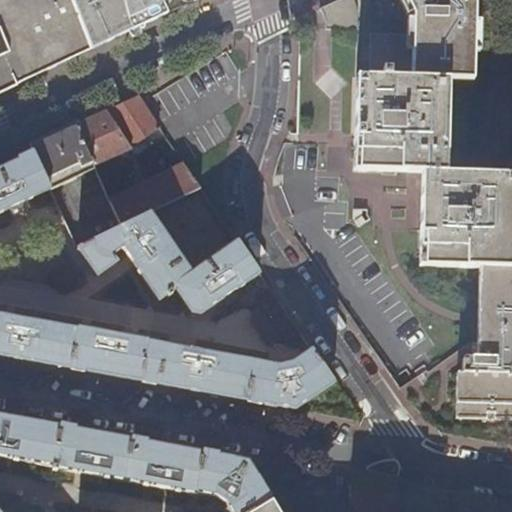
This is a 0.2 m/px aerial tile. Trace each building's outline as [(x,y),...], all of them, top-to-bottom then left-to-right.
[(0,0),(0,93),(17,85),(92,50),(72,0),(0,0)] [(72,0),(92,50),(198,0),(72,0)] [(406,0),(413,13),(412,33),(371,31),(369,76),(356,76),(354,170),(422,172),(420,229),(419,266),(478,267),(477,318),(477,325),(477,337),(477,358),(462,357),(462,372),(457,372),(456,401),(456,419),(478,420),(511,420),(511,268),(511,269),(511,222),(511,174),(446,173),(448,79),(474,80),(475,0),(406,0)] [(0,94),(18,87),(17,85),(0,93),(0,94)] [(142,102),(140,99),(109,112),(131,147),(159,128),(156,123),(143,104),(142,102)] [(131,147),(109,112),(76,127),(93,166),(132,149),(131,147)] [(76,127),(74,125),(30,146),(34,154),(51,190),(52,192),(57,189),(84,246),(121,228),(109,201),(93,166),(76,127)] [(0,170),(0,214),(9,210),(13,217),(31,209),(27,201),(51,190),(34,154),(0,170)] [(201,190),(184,164),(175,169),(167,172),(125,193),(118,196),(109,201),(121,228),(150,215),(155,212),(168,206),(166,201),(182,193),(185,198),(201,190)] [(205,195),(201,190),(185,198),(168,206),(155,212),(163,224),(205,195)] [(168,206),(185,198),(182,193),(166,201),(168,206)] [(215,210),(207,199),(166,228),(173,238),(215,210)] [(225,224),(217,214),(176,242),(183,252),(225,224)] [(150,215),(121,228),(84,246),(78,249),(77,250),(97,277),(117,264),(111,256),(122,248),(159,302),(167,297),(169,299),(173,296),(172,294),(176,291),(193,315),(200,316),(223,300),(228,307),(240,298),(235,291),(259,275),(239,244),(192,274),(150,215)] [(193,267),(235,239),(227,228),(186,256),(193,267)] [(295,337),(299,333),(285,312),(280,316),(295,337)] [(0,356),(294,411),(334,383),(311,351),(296,361),(293,357),(289,361),(291,365),(281,367),(153,344),(152,342),(79,329),(78,330),(0,315),(0,356)] [(253,511),(272,501),(248,463),(0,416),(0,465),(9,467),(10,459),(52,467),(52,471),(57,472),(57,469),(83,474),(81,481),(101,485),(103,477),(154,487),(153,495),(172,498),(174,490),(196,494),(196,493),(215,497),(213,500),(214,503),(222,508),(223,511),(226,511),(230,510),(230,511),(253,511)] [(0,501),(0,507),(4,511),(24,511),(16,502),(11,506),(5,500),(2,499),(0,501)] [(278,511),(272,501),(253,511),(278,511)]
